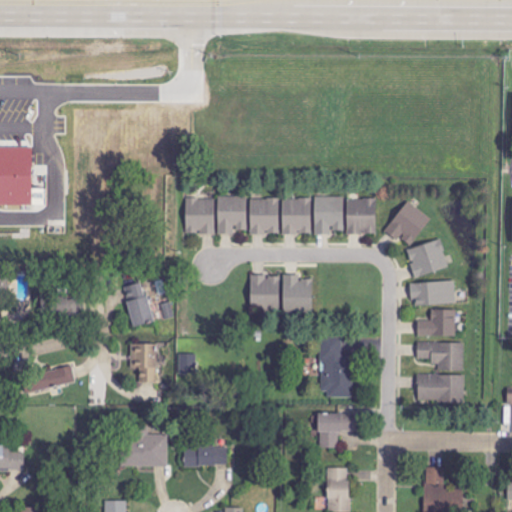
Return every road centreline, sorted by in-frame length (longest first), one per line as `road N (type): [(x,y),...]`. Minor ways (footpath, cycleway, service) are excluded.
road 1 (primary): [(0,16),(511,20)]
road 2 (residential): [(386,262),(389,441)]
road 3 (residential): [(211,265),(231,255),(372,255),(386,262)]
road 4 (residential): [(389,441),(511,443)]
